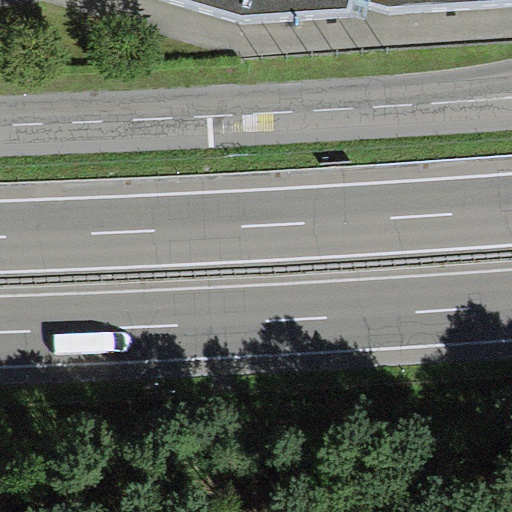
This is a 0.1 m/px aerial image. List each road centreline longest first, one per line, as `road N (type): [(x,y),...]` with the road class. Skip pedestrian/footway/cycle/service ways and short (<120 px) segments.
road 1 (motorway): [(511,208),(0,235)]
road 2 (motorway): [(0,331),(511,306)]
